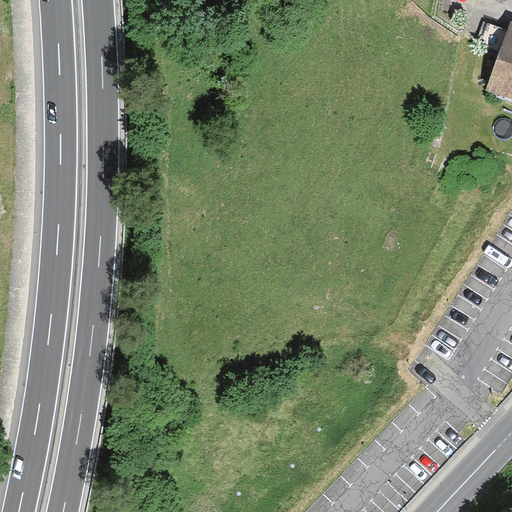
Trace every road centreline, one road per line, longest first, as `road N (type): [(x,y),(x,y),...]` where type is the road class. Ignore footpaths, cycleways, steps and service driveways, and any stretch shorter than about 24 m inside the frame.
road 1 (motorway): [(55,0),(56,252),(18,511)]
road 2 (motorway): [(62,511),(98,256),(97,0)]
